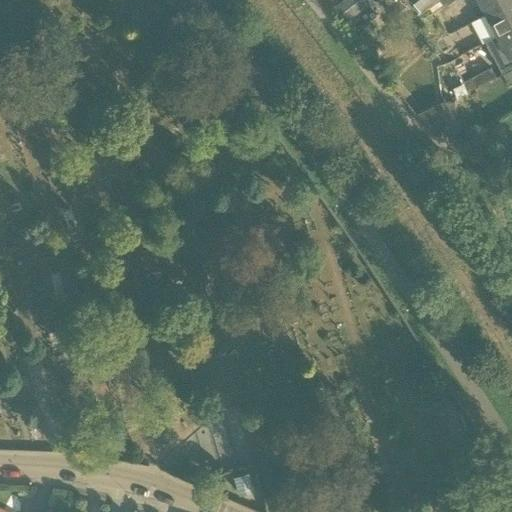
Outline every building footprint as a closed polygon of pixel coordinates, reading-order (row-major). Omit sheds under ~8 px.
[(345,25),(369,5),(364,0),(344,0),(333,10),(345,25)] [(429,7),(437,0),(410,0),(410,1),(420,14),(429,7)] [(437,0),(429,7),(436,16),(455,0),(437,0)] [(511,0),(478,0),(486,15),(511,1),(511,0)] [(497,37),(511,29),(511,1),(486,15),(497,37)] [(511,29),(497,37),(509,58),(511,55),(511,29)] [(463,63),(454,67),(451,61),(435,68),(443,102),(468,94),(467,92),(472,89),(496,78),(492,68),(471,79),(466,69),(463,63)] [(511,69),(503,75),(509,86),(511,84),(511,69)] [(457,101),(456,101),(441,103),(444,127),(459,125),(460,125),(457,101)] [(441,103),(415,116),(434,139),(445,130),(444,127),(441,103)] [(483,130),(485,140),(503,137),(501,127),(483,130)] [(240,495),(253,491),(249,475),(236,479),(240,495)]
